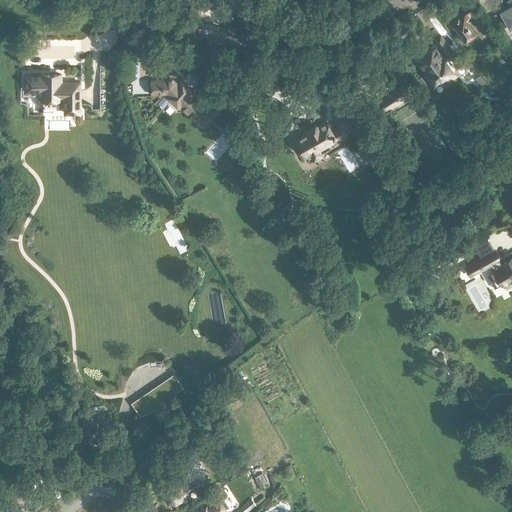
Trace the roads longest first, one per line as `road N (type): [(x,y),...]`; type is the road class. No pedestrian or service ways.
road 1 (unclassified): [(99,0),(161,27),(221,40),(303,32),(407,0)]
road 2 (track): [(269,337),(174,419),(138,459),(123,498)]
road 3 (track): [(242,358),(326,511)]
road 4 (unclassified): [(78,483),(55,468),(0,387)]
